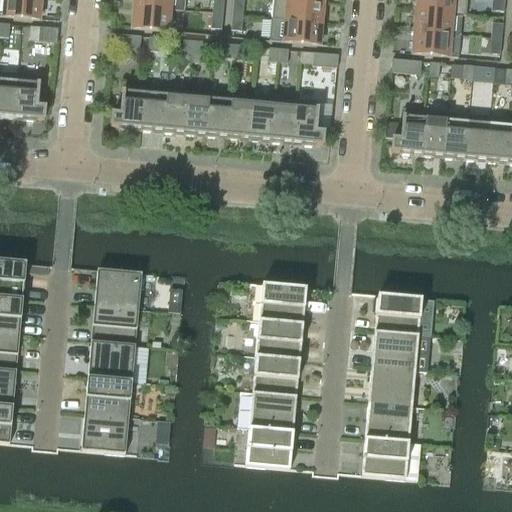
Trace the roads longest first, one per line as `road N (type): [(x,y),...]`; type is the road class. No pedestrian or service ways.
road 1 (residential): [(350,196),(70,171)]
road 2 (residential): [(325,467),(350,196)]
road 3 (residential): [(70,171),(44,441)]
road 4 (residential): [(350,196),(366,0)]
road 5 (residential): [(85,0),(70,171)]
road 6 (residential): [(511,211),(350,196)]
